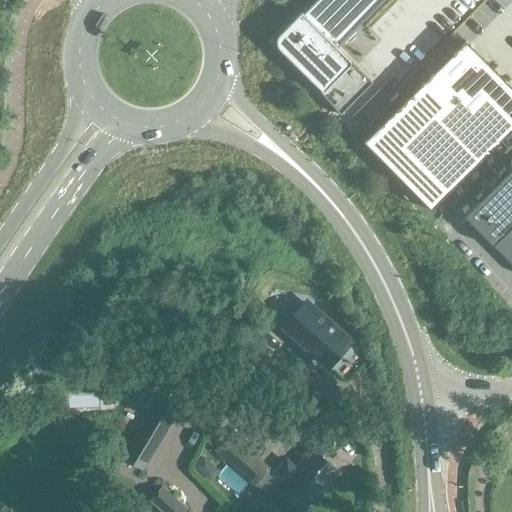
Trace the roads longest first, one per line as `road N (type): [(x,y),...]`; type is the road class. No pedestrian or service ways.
road 1 (unclassified): [(424,401),(373,264),(337,211),(280,155)]
road 2 (secondary): [(0,297),(97,155),(129,127)]
road 3 (secondary): [(89,99),(0,245)]
